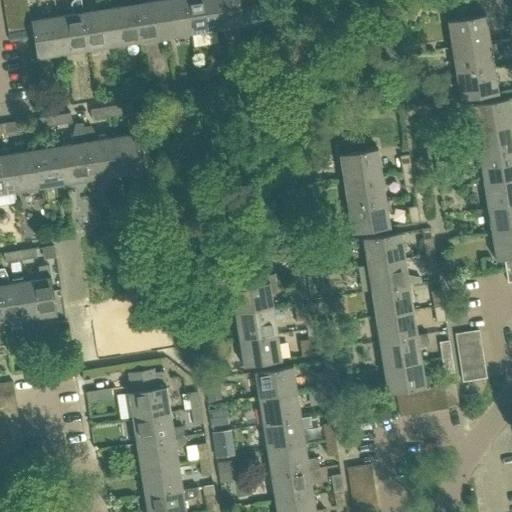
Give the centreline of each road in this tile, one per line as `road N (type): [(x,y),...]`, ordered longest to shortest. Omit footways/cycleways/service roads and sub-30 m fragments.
road 1 (residential): [(90,511),(85,480),(53,454),(40,370)]
road 2 (residential): [(400,511),(389,449),(459,438),(471,446)]
